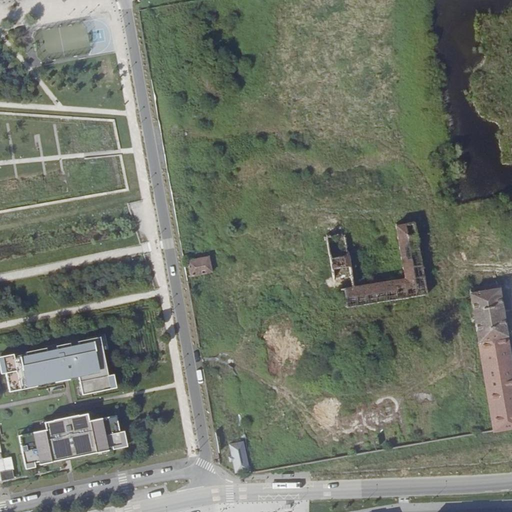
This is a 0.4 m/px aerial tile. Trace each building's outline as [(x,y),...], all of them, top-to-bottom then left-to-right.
[(328,258),(330,265),(337,303),(330,305),(332,311),(426,294),(413,222),(394,225),(404,278),(354,287),(345,233),(324,237),(328,258)] [(190,277),(196,276),(198,285),(213,282),(211,273),(208,256),(187,260),(190,277)] [(511,366),(498,288),(469,294),(493,431),(511,427),(511,366)] [(79,381),(83,399),(112,393),(101,340),(84,344),(85,347),(77,348),(77,345),(62,348),(63,351),(54,353),(53,350),(27,355),(28,359),(4,363),(10,396),(38,390),(37,387),(55,383),(56,386),(64,384),(63,381),(79,378),(79,381)] [(28,359),(27,355),(3,360),(4,363),(28,359)] [(44,426),(46,433),(19,439),(25,468),(40,465),(40,468),(61,464),(61,461),(70,459),(71,461),(79,460),(78,457),(87,455),(88,458),(109,453),(108,449),(122,446),(117,419),(89,424),(88,417),(44,426)] [(246,441),(230,443),(234,473),(250,471),(246,441)]
